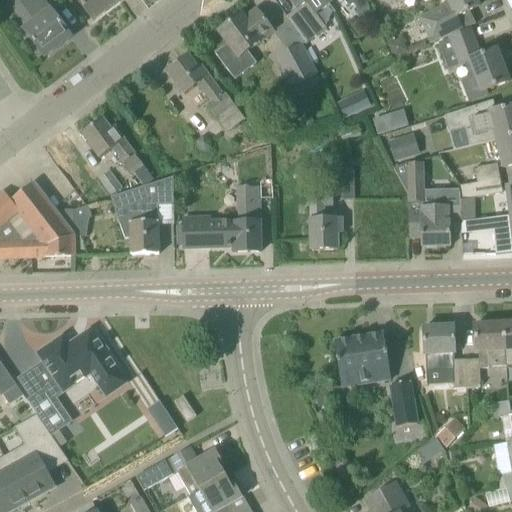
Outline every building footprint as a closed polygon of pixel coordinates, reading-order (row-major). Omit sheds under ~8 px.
[(41,18),(27,0),(23,0),(12,9),(27,28),(24,31),(44,58),(70,38),(50,11),(49,12),(41,18)] [(120,1),(118,0),(76,0),(92,22),(120,1)] [(288,0),(295,9),(296,10),(298,14),(289,20),(306,42),(307,44),(326,30),(306,3),(309,0),(288,0)] [(323,0),(325,1),(324,1),(329,7),(330,7),(329,5),(335,0),(342,0),(348,8),(354,5),(358,12),(369,7),(365,0),(323,0)] [(444,0),(447,5),(435,11),(418,20),(432,45),(457,32),(451,21),(479,7),(475,0),(444,0)] [(247,53),(274,33),(258,10),(244,20),(240,15),(218,32),(228,45),(215,55),(235,81),(256,65),(247,53)] [(483,97),(482,93),(508,83),(496,51),(480,57),(470,31),(438,44),(448,70),(459,66),(460,66),(469,62),(474,76),(461,81),(469,103),(483,97)] [(317,77),(301,46),(275,60),(291,90),(294,88),(317,77)] [(200,66),(197,69),(187,56),(166,71),(184,96),(198,86),(211,103),(206,107),(226,134),(245,120),(224,93),(222,95),(200,66)] [(352,97),(337,104),(345,120),(359,113),(352,97)] [(511,137),(511,107),(490,113),(488,103),(445,117),(448,133),(470,128),(475,147),(496,141),(511,137)] [(387,117),(373,121),(377,137),(392,133),(387,117)] [(304,135),(316,128),(311,118),(299,125),(304,135)] [(145,170),(135,156),(114,128),(110,131),(102,120),(81,135),(100,159),(112,150),(125,167),(124,168),(132,179),(145,170)] [(249,124),(240,131),(246,138),(254,131),(249,124)] [(357,125),(339,131),(343,142),(361,135),(357,125)] [(277,126),(267,132),(273,142),(283,136),(277,126)] [(413,135),(388,143),(395,163),(420,155),(413,135)] [(511,166),(511,137),(496,141),(503,169),(511,166)] [(380,144),(362,154),(382,188),(383,198),(363,198),(363,216),(365,216),(366,247),(394,246),(394,221),(409,221),(409,204),(408,197),(394,170),(380,144)] [(232,222),(208,223),(208,249),(232,249),(233,254),(261,253),(259,200),(254,200),(254,191),(274,190),(273,155),(237,157),(238,200),(238,222),(232,222)] [(449,239),(461,239),(461,235),(460,223),(460,209),(460,202),(460,196),(423,197),(422,165),(408,165),(394,170),(408,197),(409,204),(409,221),(409,240),(421,240),(422,249),(450,248),(449,239)] [(500,179),(497,166),(474,170),(476,183),(500,179)] [(340,172),(341,200),(355,200),(354,172),(340,172)] [(99,181),(110,197),(121,189),(110,173),(99,181)] [(173,204),(173,179),(155,185),(156,205),(173,204)] [(500,179),(476,183),(477,184),(460,187),(463,201),(475,199),(502,194),(500,179)] [(10,202),(4,193),(0,195),(0,260),(74,258),(74,238),(73,212),(66,211),(58,217),(33,184),(10,202)] [(310,219),(309,219),(310,252),(337,251),(337,235),(342,234),(342,219),(324,219),(324,208),(333,208),(333,190),(309,190),(310,219)] [(475,207),(475,199),(463,201),(460,202),(460,209),(475,207)] [(130,224),(130,256),(158,256),(158,223),(150,223),(149,205),(135,206),(135,224),(130,224)] [(73,212),(74,238),(83,237),(82,218),(89,216),(86,207),(73,212)] [(511,216),(510,217),(490,219),(493,233),(495,256),(511,253),(511,216)] [(470,222),(460,223),(461,235),(462,235),(471,234),(470,222)] [(85,251),(80,238),(74,238),(74,251),(85,251)] [(511,324),(503,325),(505,368),(511,367),(511,324)] [(478,361),(466,361),(467,389),(480,389),(479,370),(488,370),(488,369),(505,368),(503,325),(474,326),(475,353),(478,352),(478,361)] [(454,390),(467,389),(466,361),(455,362),(453,327),(423,329),(424,356),(426,356),(427,378),(453,377),(454,390)] [(63,340),(62,338),(61,339),(53,344),(38,355),(44,364),(19,380),(33,399),(28,403),(37,416),(50,436),(70,422),(54,399),(78,383),(91,374),(95,382),(106,398),(125,385),(105,354),(108,352),(100,340),(97,342),(90,332),(68,346),(63,340)] [(390,381),(386,355),(383,335),(334,343),(341,389),(390,381)] [(0,396),(1,397),(3,396),(16,386),(0,362),(0,396)] [(395,427),(418,424),(412,384),(390,387),(395,427)] [(16,386),(3,396),(9,406),(23,397),(16,386)] [(183,397),(174,403),(188,423),(196,417),(183,397)] [(177,430),(159,402),(147,410),(165,438),(177,430)] [(511,418),(511,414),(511,415),(509,403),(491,406),(494,420),(501,418),(511,417),(511,418)] [(9,467),(29,503),(55,488),(44,468),(63,458),(67,463),(68,463),(50,436),(37,416),(14,428),(29,456),(9,467)] [(455,421),(436,438),(446,449),(465,431),(455,421)] [(511,443),(506,445),(493,447),(497,477),(506,475),(511,473),(511,443)] [(190,496),(228,475),(215,451),(198,461),(190,449),(169,461),(190,496)] [(173,476),(165,462),(136,478),(144,492),(173,476)] [(0,471),(0,511),(11,511),(29,503),(9,467),(0,471)] [(226,511),(225,509),(242,499),(228,475),(190,496),(191,497),(188,499),(195,511),(196,511),(199,511),(226,511)] [(395,484),(381,491),(364,501),(370,511),(402,511),(409,508),(395,484)] [(141,499),(130,505),(133,511),(148,511),(149,511),(141,499)] [(484,511),(488,508),(475,499),(467,511),(468,511),(484,511)]
